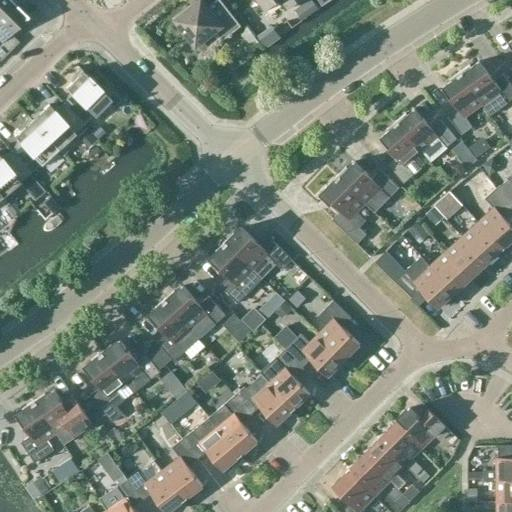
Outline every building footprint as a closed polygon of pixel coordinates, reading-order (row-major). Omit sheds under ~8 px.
[(27,16),(11,0),(0,11),(0,59),(0,60),(18,42),(10,34),(27,16)] [(0,0),(0,11),(11,0),(10,0),(0,0)] [(196,46),(198,44),(205,54),(242,26),(221,0),(218,0),(208,9),(201,1),(176,20),(196,46)] [(285,10),(298,0),(256,0),(264,10),(278,0),(285,10)] [(460,72),(483,105),(490,115),(511,99),(511,86),(504,75),(494,82),(480,62),(472,67),(470,65),(460,72)] [(72,95),(63,103),(84,124),(93,115),(93,116),(96,114),(102,113),(107,111),(113,107),(117,104),(121,99),(117,96),(114,93),(106,90),(101,89),(78,67),(77,67),(78,69),(76,71),(74,74),(73,77),(72,79),(71,82),(65,88),(72,95)] [(483,105),(460,72),(450,80),(451,82),(443,87),(458,108),(447,115),(462,135),(473,127),(466,117),(483,105)] [(27,116),(58,149),(63,155),(65,154),(67,150),(72,141),(70,138),(75,134),(74,133),(84,124),(63,103),(54,112),(48,105),(42,110),(39,111),(36,112),(33,113),(31,115),(28,117),(28,116),(27,116)] [(396,121),(422,152),(430,162),(457,139),(440,120),(431,128),(415,109),(408,115),(406,113),(396,121)] [(20,143),(11,151),(30,173),(39,165),(40,165),(58,149),(27,116),(27,117),(27,118),(25,120),(23,122),(22,125),(20,128),(19,131),(13,136),(20,143)] [(422,152),(396,121),(387,130),(388,132),(381,138),(397,157),(387,165),(404,184),(414,175),(406,166),(422,152)] [(511,141),(507,137),(493,149),(504,161),(511,153),(511,141)] [(30,173),(11,151),(1,159),(0,157),(0,194),(3,197),(20,182),(30,173)] [(346,167),(337,176),(366,204),(380,189),(389,198),(399,189),(381,171),(372,180),(355,162),(348,169),(346,167)] [(511,175),(507,179),(508,181),(497,188),(511,208),(511,175)] [(366,204),(337,176),(328,185),(330,187),(323,194),(341,211),(332,220),(357,245),(367,235),(360,228),(367,221),(358,213),(366,204)] [(494,207),(478,221),(503,250),(511,241),(511,226),(503,217),(511,208),(497,188),(485,197),(494,207)] [(448,208),(457,200),(450,192),(441,200),(448,208)] [(426,215),(436,225),(444,217),(434,207),(426,215)] [(503,250),(478,221),(461,236),(487,264),(503,250)] [(225,242),(253,270),(268,255),(283,270),(292,260),(274,242),(266,251),(242,228),(235,235),(234,233),(225,242)] [(487,264),(461,236),(445,251),(471,279),(487,264)] [(238,304),(254,287),(262,279),(253,270),(225,242),(216,251),(218,253),(211,260),(229,277),(220,286),(238,304)] [(471,279),(445,251),(429,265),(455,294),(471,279)] [(455,294),(429,265),(414,279),(405,270),(394,281),(413,299),(422,290),(439,309),(455,294)] [(174,291),(165,299),(200,338),(226,316),(209,297),(200,305),(183,286),(176,293),(174,291)] [(200,338),(165,299),(155,308),(157,310),(150,316),(167,334),(157,343),(174,361),(200,338)] [(333,301),(324,311),(317,317),(326,326),(318,334),(345,361),(354,353),(353,352),(360,345),(343,327),(351,319),(333,301)] [(310,342),(301,334),(285,350),(303,368),(312,359),(329,376),(337,369),(337,370),(345,361),(318,334),(310,342)] [(102,352),(126,384),(134,394),(162,372),(146,352),(136,360),(121,340),(113,346),(112,344),(102,352)] [(260,374),(268,382),(295,410),(303,403),(303,402),(310,395),(294,376),(303,368),(285,350),(260,374)] [(126,384),(102,352),(92,360),(93,362),(85,368),(100,387),(91,395),(112,423),(123,414),(117,407),(124,401),(117,391),(126,384)] [(163,373),(176,388),(186,379),(173,364),(163,373)] [(295,410),(268,382),(253,397),(244,387),(235,396),(252,415),(261,407),(278,425),(285,418),(286,418),(295,410)] [(34,401),(57,434),(64,444),(92,425),(73,395),(62,402),(54,390),(46,396),(45,394),(34,401)] [(235,396),(225,404),(209,418),(241,457),(250,449),(258,442),(242,423),(252,415),(235,396)] [(47,440),(57,434),(34,401),(24,408),(25,410),(17,415),(31,436),(21,443),(35,464),(54,451),(47,440)] [(153,408),(165,423),(174,416),(161,401),(153,408)] [(453,434),(443,424),(429,410),(420,419),(410,408),(394,424),(421,450),(436,435),(444,443),(453,434)] [(241,457),(209,418),(193,431),(182,439),(198,459),(208,452),(223,471),(232,464),(241,457)] [(394,424),(379,440),(405,466),(416,476),(423,469),(412,459),(421,450),(394,424)] [(180,458),(163,470),(186,501),(195,494),(195,493),(203,487),(188,467),(198,459),(182,439),(172,447),(180,458)] [(379,440),(364,455),(390,481),(399,490),(406,483),(397,474),(405,466),(379,440)] [(511,445),(498,446),(498,458),(496,458),(496,471),(484,471),(484,480),(511,479),(511,445)] [(76,449),(57,455),(62,469),(80,463),(76,449)] [(390,481),(364,455),(348,471),(375,497),(390,481)] [(155,460),(139,472),(146,483),(163,470),(155,460)] [(186,501),(163,470),(146,483),(139,473),(128,480),(143,501),(153,494),(166,511),(169,511),(176,507),(177,508),(186,501)] [(342,511),(356,511),(358,511),(359,511),(375,497),(348,471),(333,486),(350,504),(342,511)] [(511,479),(496,480),(497,502),(511,501),(511,479)] [(143,501),(128,480),(117,487),(124,498),(107,510),(108,511),(135,511),(133,508),(143,501)] [(411,501),(420,492),(412,485),(403,494),(411,501)] [(399,511),(407,504),(398,495),(387,506),(393,511),(399,511)] [(511,511),(511,501),(497,502),(496,511),(511,511)]
